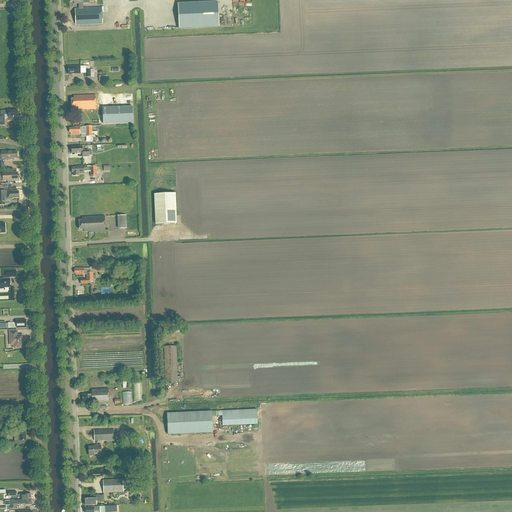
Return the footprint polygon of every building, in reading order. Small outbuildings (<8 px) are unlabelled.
[(102,24),(101,7),(82,8),(81,0),(69,0),(70,2),(74,2),(74,4),(78,4),(78,9),(74,9),(75,25),(102,24)] [(218,2),(178,4),(179,29),(219,27),(218,2)] [(80,67),(68,67),(68,73),(69,73),(69,75),(81,74),(81,72),(85,72),(85,78),(94,77),(94,70),(85,70),(85,67),(80,67)] [(95,95),(74,96),(74,99),(71,99),(72,108),(78,107),(78,109),(82,109),(82,110),(96,109),(95,95)] [(101,120),(131,119),(130,103),(100,104),(101,120)] [(1,115),(0,114),(0,125),(5,126),(5,115),(8,115),(8,121),(13,121),(13,118),(14,118),(14,117),(18,117),(18,111),(1,111),(1,115)] [(75,128),(70,128),(70,133),(71,133),(71,135),(79,135),(79,134),(86,134),(86,137),(96,137),(96,132),(92,132),(92,127),(82,127),(79,128),(79,127),(75,127),(75,128)] [(80,154),(80,153),(82,153),(82,157),(89,157),(89,150),(84,150),(83,149),(82,147),(74,147),(74,148),(71,148),(72,153),(75,153),(75,154),(80,154)] [(17,151),(11,152),(11,151),(1,151),(1,160),(8,160),(10,160),(11,159),(17,159),(17,151)] [(87,167),(76,167),(76,168),(72,168),(72,173),(74,173),(74,176),(78,176),(78,174),(84,174),(84,171),(87,171),(87,167)] [(2,173),(3,181),(7,181),(7,182),(12,181),(18,180),(18,173),(12,173),(2,173)] [(6,192),(7,192),(5,192),(4,192),(0,191),(0,205),(5,206),(5,200),(7,199),(7,200),(13,200),(13,199),(18,199),(18,192),(13,192),(13,191),(6,192)] [(154,194),(155,225),(177,224),(175,194),(154,194)] [(127,229),(126,216),(117,216),(118,229),(127,229)] [(104,217),(82,218),(82,220),(79,221),(79,228),(84,228),(84,231),(90,231),(90,233),(108,232),(108,229),(105,230),(104,217)] [(84,268),(75,268),(75,274),(76,274),(76,275),(84,275),(86,275),(86,279),(80,280),(80,284),(90,284),(89,282),(93,282),(93,279),(96,279),(96,275),(93,275),(93,273),(90,273),(90,269),(84,269),(84,268)] [(16,270),(3,271),(3,278),(3,279),(0,279),(0,289),(4,289),(4,288),(10,288),(9,278),(16,277),(16,270)] [(16,323),(8,323),(8,329),(16,328),(26,328),(26,321),(24,321),(24,320),(16,320),(16,323)] [(17,332),(10,332),(10,345),(15,345),(15,348),(22,348),(22,336),(17,336),(17,332)] [(166,383),(177,383),(177,378),(182,378),(182,374),(177,374),(176,346),(165,347),(166,383)] [(17,381),(17,380),(14,380),(14,378),(10,379),(10,373),(0,373),(0,386),(18,386),(18,384),(19,384),(19,381),(17,381)] [(92,395),(82,395),(82,403),(95,402),(95,403),(108,403),(108,389),(91,390),(92,395)] [(18,400),(18,392),(10,392),(9,391),(5,391),(5,392),(4,392),(4,398),(1,398),(1,404),(8,404),(8,400),(18,400)] [(131,404),(131,392),(122,393),(122,405),(131,404)] [(167,414),(168,435),(213,433),(212,417),(222,416),(222,426),(257,425),(257,410),(167,414)] [(114,430),(94,431),(94,440),(101,440),(101,441),(114,441),(114,430)] [(25,441),(26,441),(25,432),(14,433),(15,444),(16,445),(25,445),(25,441)] [(95,447),(89,447),(89,456),(101,455),(101,446),(95,446),(95,447)] [(123,480),(103,481),(103,493),(123,492),(123,480)] [(93,499),(85,499),(85,506),(96,505),(96,501),(104,501),(104,495),(99,496),(99,495),(96,495),(96,496),(93,496),(93,499)] [(6,506),(6,507),(0,507),(0,510),(9,510),(9,509),(17,509),(17,505),(25,504),(25,505),(32,504),(32,499),(12,500),(8,500),(9,506),(6,506)]
